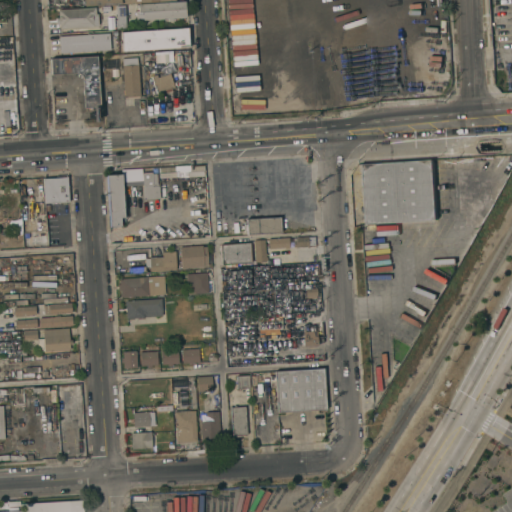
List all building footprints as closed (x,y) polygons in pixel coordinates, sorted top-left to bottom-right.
[(62,0),(62,9),(47,9),(47,0),(62,0)] [(185,2),(186,18),(172,19),(173,21),(167,21),(167,19),(142,21),(142,20),(136,20),(135,12),(138,11),(138,5),(185,2)] [(118,29),(116,29),(115,22),(116,22),(115,6),(117,6),(124,6),(126,29),(118,29)] [(95,8),(96,14),(97,14),(98,26),(94,26),(94,27),(59,29),(59,25),(56,25),(55,19),(58,18),(57,10),(95,8)] [(187,28),(189,48),(121,52),(120,32),(187,28)] [(109,34),(110,51),(59,54),(58,37),(109,34)] [(52,75),(51,60),(97,57),(100,107),(83,108),(82,77),(78,74),(52,75)] [(123,98),(122,66),(122,59),(137,58),(140,97),(123,98)] [(174,88),(170,89),(170,90),(161,94),(161,93),(156,95),(151,80),(169,74),(174,88)] [(433,161),(437,220),(363,225),(359,166),(433,161)] [(174,167),(174,166),(190,166),(190,167),(203,166),(204,171),(178,173),(178,172),(176,172),(176,177),(158,178),(158,168),(174,167)] [(124,209),(126,209),(127,216),(124,216),(124,218),(120,218),(120,227),(109,227),(106,176),(121,175),(121,170),(141,169),(142,173),(151,172),(152,174),(156,174),(157,186),(158,186),(159,199),(143,200),(142,185),(122,186),(124,209)] [(68,203),(45,204),(43,179),(67,177),(68,203)] [(245,220),(279,217),(280,233),(246,235),(245,220)] [(292,238),(314,237),(314,245),(308,246),(308,247),(293,247),(292,239),(292,238)] [(267,239),(288,238),(289,248),(288,248),(288,249),(284,249),(284,248),(268,249),(268,241),(267,239)] [(253,242),(264,241),(265,254),(266,254),(267,261),(265,261),(266,262),(255,263),(253,242)] [(249,243),(251,263),(221,265),(220,245),(249,243)] [(202,246),(202,247),(206,247),(207,265),(203,266),(203,267),(185,268),(185,269),(181,269),(179,247),(202,246)] [(175,252),(176,270),(163,271),(149,272),(149,258),(161,257),(161,252),(175,252)] [(206,273),(208,293),(187,294),(186,274),(206,273)] [(119,279),(163,276),(164,295),(120,298),(119,291),(117,290),(117,286),(119,285),(119,279)] [(316,289),(316,296),(315,296),(316,298),(306,299),(306,295),(305,295),(305,289),(316,289)] [(161,299),(162,316),(143,317),(143,318),(126,319),(125,312),(124,312),(124,308),(125,308),(124,301),(161,299)] [(71,313),(48,315),(48,314),(44,315),(43,306),(70,305),(71,313)] [(13,308),(35,307),(35,315),(28,316),(28,317),(14,317),(13,308)] [(71,316),(71,317),(74,317),(74,324),(72,324),(72,326),(39,328),(38,318),(71,316)] [(31,319),(36,319),(36,328),(31,328),(27,328),(28,330),(23,330),(23,329),(14,329),(14,320),(31,319)] [(36,331),(37,340),(23,341),(23,332),(22,331),(36,330),(36,331)] [(37,352),(37,340),(43,339),(42,331),(68,330),(69,340),(71,340),(71,345),(69,345),(69,350),(44,352),(44,351),(37,352)] [(317,339),(317,346),(303,347),(302,339),(317,339)] [(198,349),(199,363),(192,363),(193,365),(188,366),(188,363),(181,363),(181,350),(198,349)] [(178,364),(172,364),(172,366),(166,367),(166,365),(161,365),(160,351),(177,350),(178,364)] [(136,368),(123,369),(122,363),(120,363),(120,358),(122,358),(122,352),(135,351),(136,368)] [(156,351),(157,365),(151,365),(151,368),(146,368),(146,366),(140,366),(139,353),(156,351)] [(323,369),(325,410),(277,413),(275,388),(270,388),(269,376),(274,376),(274,372),(323,369)] [(211,376),(212,391),(208,391),(209,392),(199,393),(199,392),(197,392),(196,377),(211,376)] [(248,376),(249,388),(236,389),(236,376),(248,376)] [(174,413),(172,413),(171,393),(176,393),(176,391),(182,391),(182,390),(190,390),(190,384),(194,384),(195,409),(195,412),(194,412),(197,442),(176,444),(174,413)] [(246,435),(231,436),(230,408),(244,407),(246,435)] [(133,428),(132,413),(148,412),(149,426),(133,428)] [(220,439),(201,441),(199,422),(205,421),(205,413),(218,412),(220,439)] [(130,433),(150,432),(151,448),(131,449),(130,433)] [(3,511),(20,510),(20,504),(82,500),(82,511),(3,511)]
